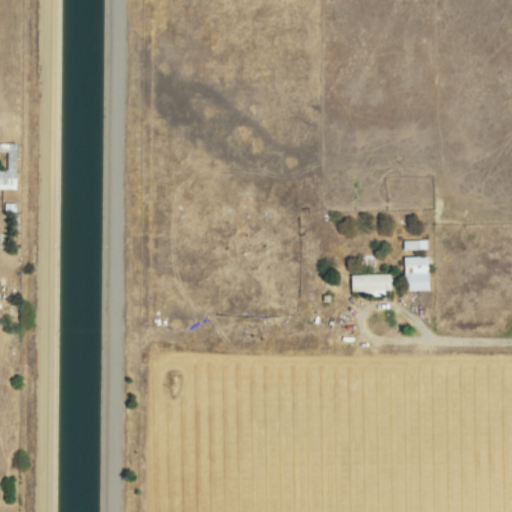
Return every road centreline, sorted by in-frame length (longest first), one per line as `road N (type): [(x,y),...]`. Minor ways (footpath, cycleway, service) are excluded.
road 1 (track): [(36,511),(43,0)]
road 2 (track): [(115,0),(110,511)]
road 3 (residential): [(511,348),(149,350)]
